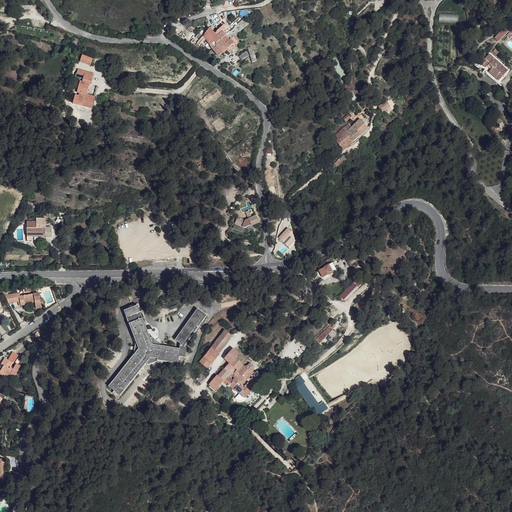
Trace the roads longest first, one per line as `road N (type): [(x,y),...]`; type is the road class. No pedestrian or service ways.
road 1 (residential): [(266,265),(262,108),(173,44),(85,33),(47,0)]
road 2 (tertiary): [(266,265),(314,255),(413,204),(438,220),(439,264),(450,283),(511,289)]
road 3 (residential): [(118,273),(66,324),(36,368),(45,401),(24,447),(36,478),(29,511)]
road 4 (unclassified): [(424,5),(437,92),(473,151),(478,180),(511,207)]
road 5 (tertiary): [(118,273),(266,265)]
